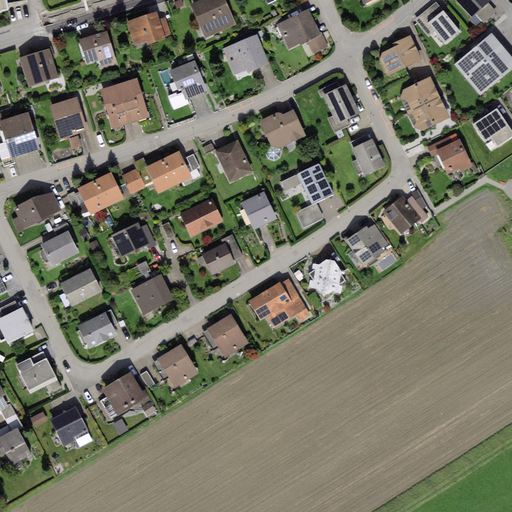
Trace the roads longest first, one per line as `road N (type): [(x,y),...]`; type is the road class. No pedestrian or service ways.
road 1 (residential): [(348,53),(399,159),(393,182),(313,242),(95,376),(76,371),(0,219)]
road 2 (residential): [(348,53),(219,118),(0,192)]
road 3 (residential): [(129,0),(0,41)]
road 4 (track): [(403,511),(511,444)]
